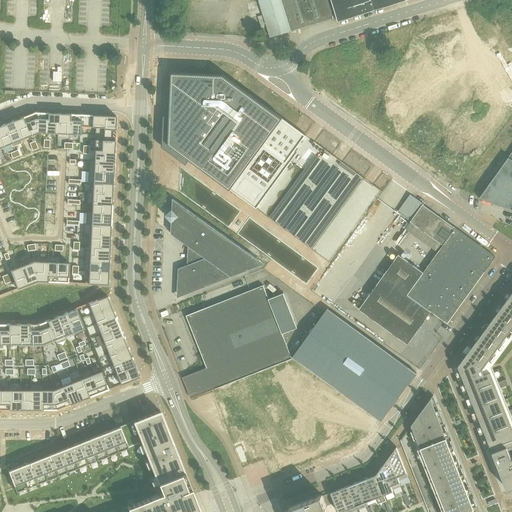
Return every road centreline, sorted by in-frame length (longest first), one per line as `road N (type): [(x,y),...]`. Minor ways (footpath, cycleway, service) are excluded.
road 1 (unclassified): [(511,250),(278,80)]
road 2 (tertiary): [(166,379),(133,288),(140,106)]
road 3 (residential): [(235,507),(363,459),(428,371)]
road 4 (unclassified): [(278,80),(313,42),(447,0)]
road 5 (unknown): [(276,264),(440,354)]
road 6 (residential): [(0,424),(58,422),(166,379)]
road 7 (residential): [(484,511),(428,371)]
road 8 (unclassified): [(143,45),(229,50),(278,80)]
road 9 (residential): [(140,106),(33,102),(0,114)]
road 10 (residential): [(428,371),(511,256)]
